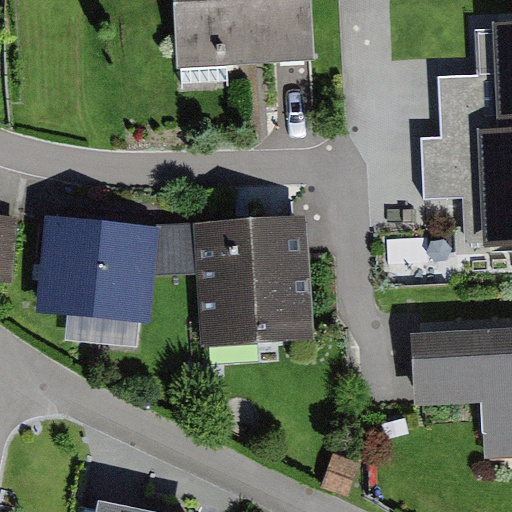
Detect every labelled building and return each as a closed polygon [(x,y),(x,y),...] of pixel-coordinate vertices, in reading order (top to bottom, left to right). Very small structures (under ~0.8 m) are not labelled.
[(311,0),(173,0),(177,75),(315,70),(311,0)] [(511,31),(502,32),(502,33),(483,34),(484,59),(503,58),(504,77),(439,80),(442,140),(422,141),(425,203),(489,199),(490,219),(471,220),(473,245),(492,244),(492,245),(511,244),(511,31)] [(18,223),(0,221),(0,287),(13,288),(18,223)] [(46,227),(37,321),(151,332),(155,283),(159,236),(46,227)] [(197,281),(202,355),(315,347),(306,227),(196,231),(197,281)] [(159,236),(155,283),(197,281),(196,231),(159,232),(159,236)] [(511,338),(412,343),(415,413),(483,410),(486,463),(511,461),(511,338)]
